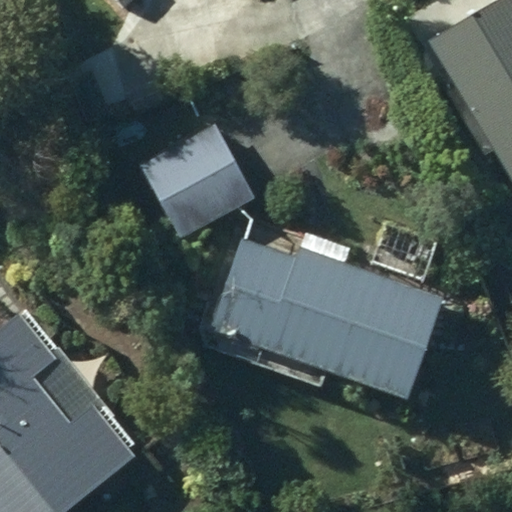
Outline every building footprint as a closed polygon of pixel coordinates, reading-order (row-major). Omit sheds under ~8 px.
[(511,0),(487,0),(421,39),(511,195),(511,0)] [(88,74),(64,82),(77,124),(102,115),(88,74)] [(209,125),(134,164),(172,237),(246,198),(209,125)] [(456,150),(430,159),(436,178),(462,169),(456,150)] [(463,198),(505,266),(511,261),(511,225),(486,184),(463,198)] [(364,265),(417,282),(432,237),(379,220),(364,265)] [(430,297),(337,264),(344,247),(297,231),(287,259),(230,239),(198,329),(217,335),(214,343),(249,355),(252,346),(395,397),(430,297)] [(0,511),(57,511),(128,456),(94,412),(100,407),(58,354),(51,359),(14,313),(0,324),(0,511)]
